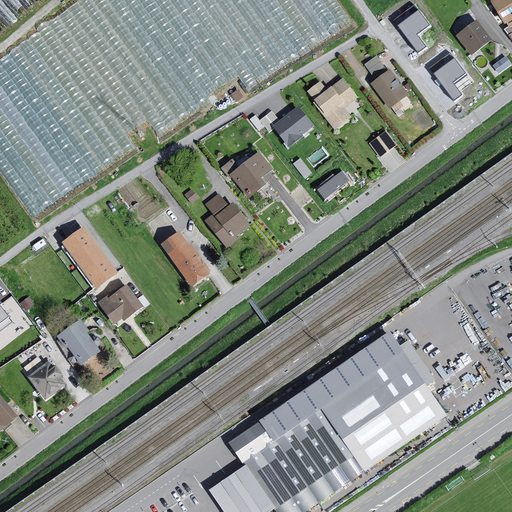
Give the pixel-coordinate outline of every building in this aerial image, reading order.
[(0,0),(0,21),(4,26),(35,0),(0,0)] [(98,0),(79,0),(29,33),(112,155),(132,141),(127,133),(150,117),(157,127),(176,114),(98,0)] [(247,0),(217,0),(240,34),(248,28),(251,33),(264,25),(247,0)] [(511,0),(497,0),(493,3),(509,28),(511,25),(511,0)] [(430,25),(418,10),(397,25),(418,53),(427,47),(417,34),(430,25)] [(478,22),(459,37),(474,56),(494,41),(478,22)] [(71,137),(10,52),(0,59),(0,61),(60,145),(71,137)] [(499,71),(511,63),(507,55),(494,63),(499,71)] [(465,73),(454,58),(433,73),(454,102),(462,95),(453,82),(465,73)] [(392,70),(372,85),(391,110),(408,97),(392,70)] [(0,76),(0,168),(31,216),(94,175),(89,167),(79,174),(82,178),(71,185),(0,76)] [(320,83),(307,93),(335,133),(352,119),(345,111),(359,100),(343,79),(328,92),(320,83)] [(298,106),(273,125),(288,145),(314,126),(298,106)] [(386,133),(370,145),(380,160),(396,147),(386,133)] [(235,159),(222,171),(250,201),(268,187),(264,181),(274,171),(259,151),(239,166),(235,159)] [(305,176),(312,171),(305,160),(298,164),(305,176)] [(350,180),(342,170),(317,190),(324,200),(350,180)] [(205,223),(228,248),(252,225),(230,200),(227,204),(219,195),(205,206),(213,216),(205,223)] [(86,229),(64,244),(97,290),(118,275),(86,229)] [(180,233),(162,246),(193,288),(211,275),(180,233)] [(127,283),(100,303),(114,325),(145,307),(127,283)] [(0,304),(2,303),(0,300),(0,331),(13,322),(0,304)] [(83,322),(57,339),(68,350),(71,350),(83,368),(103,355),(83,322)] [(391,337),(234,444),(280,511),(307,511),(447,417),(391,337)] [(50,362),(29,377),(47,401),(67,386),(50,362)] [(0,402),(0,435),(16,422),(0,402)] [(275,511),(245,469),(209,493),(221,511),(275,511)]
